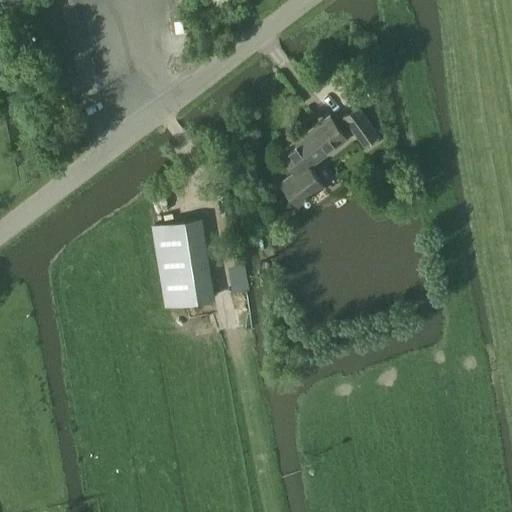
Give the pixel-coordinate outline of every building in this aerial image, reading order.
[(358,104),(342,116),(364,144),(380,133),(358,104)] [(329,114),(280,150),(295,170),(280,181),(297,204),(323,184),(308,165),(346,137),(329,114)] [(397,192),(383,188),(377,209),(391,213),(397,192)] [(201,217),(151,225),(164,304),(214,296),(201,217)] [(245,290),(241,264),(224,267),(229,293),(245,290)]
